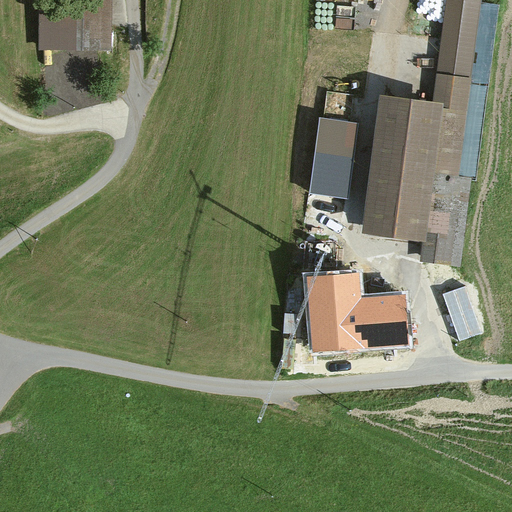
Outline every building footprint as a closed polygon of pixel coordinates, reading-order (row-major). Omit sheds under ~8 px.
[(502,14),(457,7),(442,112),(394,105),(377,227),(435,235),(431,261),(465,266),(502,14)] [(115,53),(116,12),(41,11),(40,51),(115,53)] [(362,129),(328,124),(322,157),(357,163),(362,129)] [(409,305),(361,306),(362,351),(410,350),(409,305)] [(338,309),(340,337),(354,336),(353,308),(338,309)]
